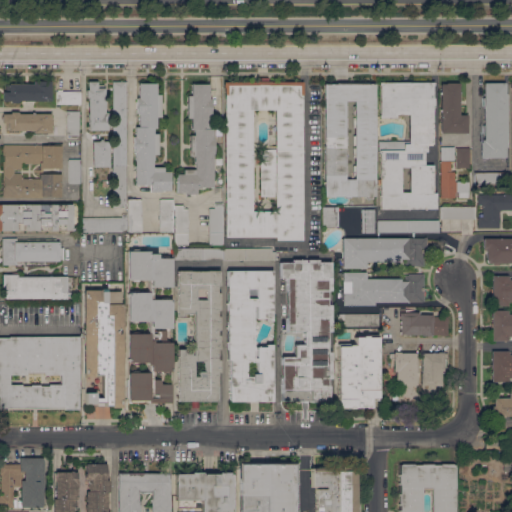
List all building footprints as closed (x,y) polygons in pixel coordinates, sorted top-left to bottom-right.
[(275,239),(275,236),(225,236),(225,87),(223,87),(223,81),(258,81),(258,77),(270,77),(270,82),(303,82),(303,95),(302,95),(302,239),(275,239)] [(18,101),(18,102),(10,103),(10,101),(2,101),(2,92),(6,92),(6,84),(33,84),(33,82),(50,81),(51,101),(18,101)] [(88,97),(86,97),(86,90),(88,90),(87,81),(97,81),(97,84),(104,84),(105,112),(107,112),(108,130),(88,130),(88,97)] [(126,207),(112,207),(112,81),(125,81),(126,207)] [(379,208),(380,153),(378,153),(378,141),(408,141),(408,114),(395,114),(395,117),(378,117),(379,114),(380,85),(378,85),(378,82),(433,82),(433,85),(432,85),(432,98),(434,98),(434,107),(432,107),(432,130),(434,130),(433,136),(432,136),(432,143),(431,143),(431,144),(426,144),(426,151),(424,151),(423,165),(432,165),(432,168),(434,168),(434,174),(432,174),(432,185),(434,185),(434,190),(432,190),(432,192),(436,192),(435,209),(379,208)] [(135,152),(134,152),(133,136),(135,136),(135,127),(139,127),(139,114),(137,114),(137,98),(139,98),(139,83),(156,83),(156,94),(161,94),(161,117),(156,117),(156,128),(153,128),(153,133),(158,133),(158,154),(153,154),(154,160),(153,160),(153,167),(163,167),(164,171),(170,171),(170,190),(161,190),(161,191),(150,191),(150,184),(135,184),(135,152)] [(446,84),(446,83),(459,83),(459,115),(467,115),(467,133),(440,133),(440,84),(446,84)] [(507,94),(507,148),(505,148),(505,157),(488,157),(488,158),(484,158),(481,158),(481,142),(482,142),(482,140),(483,140),(483,83),(505,83),(505,94),(507,94)] [(209,84),(209,99),(211,99),(211,114),(209,114),(209,129),(213,129),(213,137),(214,137),(214,154),(213,154),(213,188),(196,188),(196,194),(185,194),(185,193),(177,193),(177,174),(183,174),(183,170),(195,170),(195,163),(194,163),(194,156),(190,156),(190,135),(194,135),(194,129),(191,129),(191,118),(187,118),(187,96),(191,96),(191,84),(209,84)] [(364,198),(364,196),(349,196),(349,198),(344,198),(344,196),(334,196),(334,198),(329,198),(329,196),(323,196),(324,85),(336,85),(336,84),(366,84),(366,85),(375,85),(374,196),(371,196),(371,198),(364,198)] [(80,91),(80,104),(56,104),(56,91),(80,91)] [(67,111),(79,111),(79,135),(67,135),(67,111)] [(9,130),(6,130),(6,123),(2,123),(2,114),(10,114),(10,112),(18,112),(18,114),(32,114),(32,112),(34,112),(34,114),(51,114),(51,133),(34,133),(34,130),(9,130)] [(92,141),(100,141),(99,139),(103,139),(103,141),(109,141),(109,166),(93,167),(92,141)] [(3,161),(4,161),(4,153),(3,153),(3,145),(42,144),(42,145),(48,145),(48,143),(62,143),(62,147),(61,147),(61,168),(39,168),(39,163),(23,163),(23,165),(21,165),(21,169),(13,169),(13,172),(3,172),(3,161)] [(454,147),(454,160),(450,160),(450,171),(454,171),(454,181),(468,181),(468,197),(458,197),(458,191),(454,191),(454,197),(440,197),(440,147),(454,147)] [(469,148),(469,167),(455,167),(455,148),(469,148)] [(68,172),(68,159),(80,159),(80,172),(68,172)] [(13,172),(13,173),(21,173),(21,176),(23,176),(23,178),(39,178),(39,174),(60,174),(61,195),(61,198),(47,199),(47,197),(3,197),(3,172),(13,172)] [(80,183),(68,183),(68,172),(80,172),(80,183)] [(507,172),(507,184),(474,184),(474,172),(507,172)] [(511,194),(511,209),(499,210),(499,227),(477,227),(477,217),(482,217),(482,204),(477,204),(477,194),(511,194)] [(141,231),(127,231),(127,199),(141,199),(141,231)] [(172,232),(159,232),(159,199),(172,199),(172,232)] [(0,204),(72,204),(72,231),(65,231),(65,230),(0,230),(0,204)] [(182,205),(182,209),(188,209),(188,245),(174,244),(174,205),(182,205)] [(215,208),(214,205),(222,205),(222,244),(208,244),(208,208),(215,208)] [(338,207),(338,227),(321,226),(321,207),(338,207)] [(474,219),(440,219),(440,207),(474,207),(474,219)] [(373,209),(373,233),(361,233),(361,209),(373,209)] [(81,231),(81,217),(122,217),(122,214),(126,214),(127,231),(81,231)] [(438,220),(438,232),(377,232),(377,220),(438,220)] [(424,238),(424,237),(426,237),(426,249),(423,249),(423,266),(404,266),(404,258),(400,258),(400,261),(365,261),(365,268),(342,268),(342,238),(424,238)] [(2,265),(2,238),(16,238),(16,242),(59,242),(59,247),(63,247),(63,260),(61,260),(61,263),(59,263),(55,266),(15,267),(15,264),(2,265)] [(486,260),(485,248),(483,248),(483,239),(511,238),(511,265),(510,265),(510,263),(499,263),(499,264),(493,265),(493,263),(488,263),(486,260)] [(127,251),(130,251),(132,249),(137,249),(139,251),(147,251),(147,253),(155,253),(155,258),(160,258),(161,256),(166,256),(168,258),(171,258),(170,287),(169,287),(166,289),(161,289),(159,286),(151,286),(151,299),(171,299),(171,328),(150,328),(150,333),(154,333),(154,331),(163,331),(163,339),(154,339),(154,337),(151,337),(151,342),(171,342),(170,371),(169,371),(166,373),(162,373),(160,371),(151,371),(150,379),(157,379),(159,381),(159,384),(171,384),(171,403),(163,403),(163,405),(156,405),(156,403),(129,402),(127,400),(127,251)] [(174,259),(174,249),(223,249),(223,259),(174,259)] [(223,249),(271,249),(272,252),(275,251),(275,259),(223,259),(223,249)] [(281,400),(281,357),(294,357),(294,345),(303,345),(303,331),(286,331),(286,277),(279,277),(279,262),(292,262),(292,260),(318,260),(318,262),(330,262),(331,290),(326,290),(326,305),(330,305),(330,331),(327,331),(327,352),(329,352),(329,378),(327,378),(327,385),(328,385),(328,400),(316,400),(315,401),(314,402),(312,402),(310,402),(308,401),(308,402),(303,402),(303,401),(301,402),(299,402),(297,402),(295,401),(294,400),(281,400)] [(219,270),(219,285),(217,285),(216,293),(219,293),(219,310),(217,310),(217,316),(219,316),(219,330),(216,330),(216,335),(219,335),(219,349),(217,349),(217,360),(219,360),(219,373),(216,373),(216,401),(198,401),(198,407),(191,407),(191,401),(177,401),(177,349),(193,349),(193,314),(183,314),(183,316),(177,316),(177,270),(219,270)] [(272,270),(272,320),(265,320),(265,318),(256,318),(256,305),(252,305),(252,346),(253,346),(253,358),(256,358),(256,347),(265,347),(265,344),(271,344),(271,401),(229,401),(229,360),(226,360),(226,270),(272,270)] [(365,272),(365,279),(400,279),(400,281),(404,281),(404,275),(408,275),(408,274),(423,274),(423,302),(373,302),(373,305),(341,305),(341,272),(365,272)] [(66,276),(66,292),(70,292),(70,298),(4,299),(4,289),(1,289),(1,274),(17,274),(17,276),(66,276)] [(491,275),(507,275),(507,276),(508,276),(508,279),(511,279),(511,302),(507,302),(507,306),(491,306),(491,303),(490,303),(490,301),(491,301),(491,299),(490,299),(490,292),(491,292),(491,289),(490,289),(490,283),(491,283),(491,280),(490,280),(490,278),(491,278),(491,275)] [(83,290),(100,290),(100,289),(106,289),(106,291),(121,291),(121,304),(122,304),(122,407),(111,407),(111,406),(84,406),(84,392),(95,392),(95,398),(102,398),(102,375),(94,375),(94,376),(83,376),(83,290)] [(399,319),(399,312),(400,312),(400,309),(405,309),(405,313),(418,312),(418,315),(433,315),(433,317),(441,317),(441,316),(445,316),(445,317),(448,317),(448,323),(447,323),(447,336),(440,336),(440,334),(400,335),(400,319),(399,319)] [(491,310),(507,310),(507,314),(511,314),(511,336),(508,336),(508,339),(507,339),(507,340),(491,340),(491,338),(490,338),(490,336),(491,336),(491,334),(490,334),(490,327),(491,327),(491,323),(490,323),(490,317),(491,317),(491,315),(490,315),(490,312),(491,312),(491,310)] [(378,314),(378,326),(336,326),(336,314),(378,314)] [(354,344),(354,337),(361,337),(361,336),(367,336),(367,334),(377,334),(377,400),(369,400),(369,407),(364,407),(364,406),(360,406),(360,407),(353,407),(353,408),(337,408),(337,344),(354,344)] [(63,407),(6,408),(6,409),(0,409),(0,338),(9,338),(9,337),(79,336),(79,392),(78,392),(78,409),(63,409),(63,407)] [(491,351),(508,351),(507,355),(511,355),(511,379),(511,378),(507,378),(507,381),(491,381),(491,351)] [(418,401),(397,401),(398,385),(396,385),(396,371),(393,371),(393,357),(389,357),(389,353),(393,353),(393,352),(400,352),(400,353),(418,353),(418,401)] [(437,353),(437,352),(443,352),(443,353),(447,353),(447,358),(443,358),(443,370),(441,370),(441,385),(439,385),(439,394),(440,394),(440,401),(418,401),(418,353),(437,353)] [(511,385),(511,415),(491,415),(491,406),(494,406),(494,398),(509,398),(509,385),(511,385)] [(0,507),(0,494),(1,494),(1,474),(0,474),(0,464),(19,464),(19,458),(43,458),(43,505),(42,505),(42,507),(21,507),(18,507),(18,503),(21,503),(20,486),(13,486),(13,491),(15,491),(15,495),(13,495),(13,500),(15,500),(15,501),(16,501),(16,506),(14,506),(14,507),(0,507)] [(106,464),(106,480),(110,480),(109,492),(107,492),(107,511),(86,511),(86,509),(85,509),(85,491),(88,491),(88,480),(86,480),(86,479),(84,479),(84,474),(85,474),(85,463),(106,464)] [(295,463),(295,481),(293,481),(293,511),(238,511),(238,481),(237,481),(237,463),(295,463)] [(315,511),(315,487),(310,487),(310,468),(332,468),(332,463),(339,463),(339,466),(349,466),(349,471),(356,471),(356,477),(354,477),(354,486),(356,486),(356,501),(353,501),(353,509),(357,509),(357,511),(315,511)] [(399,511),(399,465),(455,465),(455,511),(399,511)] [(76,472),(76,481),(78,481),(78,487),(77,487),(77,491),(77,495),(77,499),(74,499),(74,502),(75,502),(75,511),(53,511),(53,499),(56,499),(56,472),(76,472)] [(176,474),(191,474),(191,472),(203,472),(203,474),(218,474),(218,472),(230,472),(230,474),(232,474),(232,511),(178,511),(178,500),(176,500),(176,474)] [(117,511),(117,473),(169,473),(169,511),(150,511),(150,492),(137,492),(137,501),(139,501),(139,511),(117,511)]
